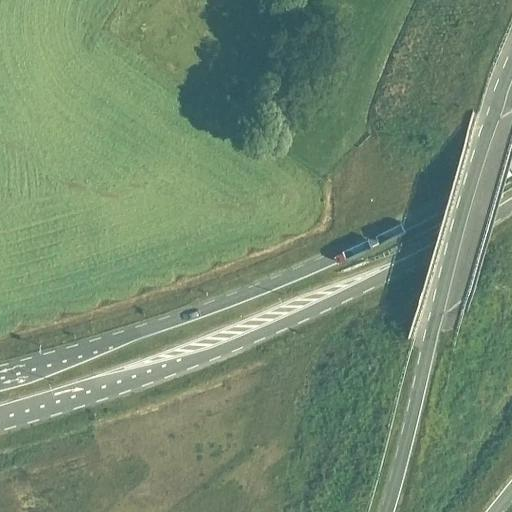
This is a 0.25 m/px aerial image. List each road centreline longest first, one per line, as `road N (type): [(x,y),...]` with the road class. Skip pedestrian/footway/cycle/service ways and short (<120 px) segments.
road 1 (trunk): [(0,421),(231,350),(511,204)]
road 2 (trunk): [(511,167),(251,293),(0,379)]
road 3 (primary): [(511,60),(383,511)]
